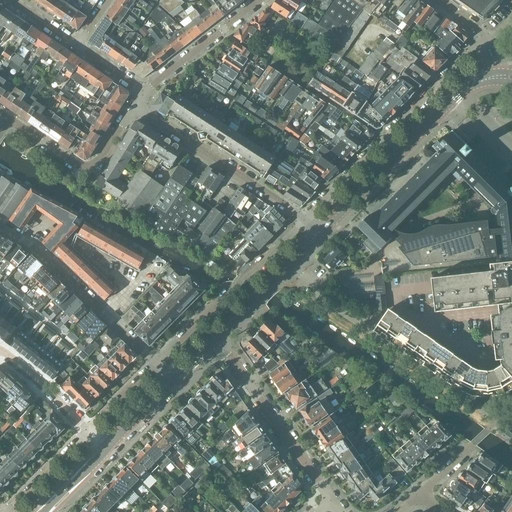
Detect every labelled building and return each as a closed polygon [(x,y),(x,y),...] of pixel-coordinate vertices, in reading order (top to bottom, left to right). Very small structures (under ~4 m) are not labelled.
[(40,0),(38,3),(46,9),(52,0),(40,0)] [(52,0),(46,9),(54,14),(63,1),(61,0),(52,0)] [(69,0),(63,0),(63,1),(54,14),(62,19),(70,6),(67,4),(69,0)] [(75,0),(70,6),(62,19),(70,25),(78,12),(75,9),(80,0),(75,0)] [(130,0),(118,0),(117,2),(129,10),(139,17),(141,10),(134,9),(132,7),(134,2),(130,0)] [(130,0),(134,2),(149,13),(153,8),(140,0),(130,0)] [(171,14),(181,6),(185,3),(180,0),(161,0),(160,3),(160,5),(170,14),(171,14)] [(208,10),(217,22),(224,16),(212,0),(207,0),(213,6),(208,10)] [(212,0),(215,4),(224,16),(227,14),(244,0),(212,0)] [(297,11),(281,0),(275,0),(270,8),(333,50),(340,40),(319,25),(297,11)] [(306,3),(304,1),(302,0),(281,0),(297,11),(304,1),(306,3)] [(358,0),(357,1),(355,0),(335,0),(332,5),(319,25),(340,40),(364,10),(371,0),(358,0)] [(383,0),(371,0),(364,10),(370,14),(375,8),(376,9),(380,4),(383,0)] [(377,20),(382,14),(385,10),(393,0),(383,0),(380,4),(376,9),(375,8),(370,14),(371,15),(371,16),(377,20)] [(398,11),(406,0),(393,0),(385,10),(389,12),(395,5),(398,8),(396,10),(398,11)] [(419,1),(418,0),(406,0),(398,11),(396,13),(404,19),(419,1)] [(452,0),(473,14),(473,13),(484,21),(503,2),(502,1),(502,0),(452,0)] [(410,27),(426,5),(424,4),(419,1),(404,19),(402,22),(403,23),(399,28),(403,31),(405,33),(409,28),(410,27)] [(129,10),(117,2),(111,10),(124,18),(133,25),(136,21),(127,14),(129,10)] [(203,3),(199,6),(204,13),(200,16),(209,28),(217,22),(208,10),(203,3)] [(434,11),(426,5),(410,27),(409,28),(412,30),(417,25),(421,28),(434,11)] [(9,12),(1,6),(0,8),(0,24),(9,12)] [(171,14),(174,17),(184,10),(181,6),(171,14)] [(157,8),(151,16),(157,24),(163,19),(168,16),(159,7),(157,8)] [(78,12),(70,25),(78,30),(86,18),(82,15),(85,10),(81,8),(78,12)] [(192,22),(201,34),(209,28),(200,16),(199,14),(195,9),(188,15),(192,22)] [(111,10),(106,18),(118,26),(125,32),(128,28),(121,22),(124,18),(111,10)] [(368,20),(371,15),(370,14),(364,10),(360,15),(368,20)] [(270,14),(266,11),(263,12),(260,15),(259,15),(257,18),(254,18),(250,23),(254,26),(253,27),(257,30),(261,32),(270,19),(268,18),(270,14)] [(9,12),(0,24),(0,32),(4,27),(8,30),(17,17),(9,12)] [(427,22),(436,29),(444,18),(435,12),(427,22)] [(389,20),(382,14),(377,20),(385,25),(389,20)] [(368,20),(360,15),(357,19),(365,24),(368,20)] [(168,16),(163,19),(169,27),(175,23),(168,16)] [(8,30),(1,40),(4,43),(12,32),(15,35),(24,22),(17,17),(8,30)] [(106,18),(89,42),(101,50),(109,38),(109,37),(105,33),(110,26),(115,29),(118,26),(106,18)] [(362,28),(365,24),(357,19),(356,21),(354,23),(362,28)] [(446,19),(440,26),(444,30),(447,27),(448,27),(451,23),(446,19)] [(398,27),(389,20),(385,25),(395,32),(398,27)] [(32,27),(24,22),(15,35),(12,39),(10,43),(14,46),(19,38),(23,40),(32,27)] [(160,47),(169,59),(176,53),(167,41),(165,38),(160,41),(158,37),(160,36),(154,28),(152,30),(146,22),(143,26),(145,28),(148,33),(149,34),(160,47)] [(201,34),(192,22),(185,28),(194,39),(201,34)] [(254,26),(250,23),(247,24),(244,28),(243,27),(240,30),(238,31),(234,37),(247,45),(257,30),(253,27),(254,26)] [(359,33),(362,28),(354,23),(351,27),(359,33)] [(452,34),(464,42),(470,36),(458,27),(457,27),(451,23),(448,27),(447,27),(444,30),(448,33),(452,34)] [(448,33),(444,30),(440,26),(428,41),(429,42),(450,58),(464,42),(452,34),(448,33)] [(35,45),(42,34),(32,27),(23,40),(20,45),(25,48),(30,42),(35,45)] [(356,37),(359,33),(351,27),(347,31),(356,37)] [(184,47),(192,41),(183,29),(175,35),(184,47)] [(353,41),(356,37),(347,31),(344,35),(353,41)] [(109,38),(101,50),(108,56),(117,43),(118,44),(124,35),(121,33),(120,35),(119,34),(114,41),(109,38)] [(117,43),(108,56),(116,61),(125,49),(136,33),(130,33),(121,46),(118,44),(117,43)] [(40,58),(52,41),(42,34),(35,45),(39,48),(35,55),(36,56),(28,67),(32,70),(40,58)] [(152,53),(153,54),(161,65),(169,59),(160,47),(149,34),(145,37),(155,50),(152,53)] [(167,41),(176,53),(184,47),(175,35),(171,38),(169,35),(165,38),(167,41)] [(353,41),(344,35),(341,40),(350,46),(353,41)] [(401,36),(398,41),(404,46),(408,41),(401,36)] [(386,38),(383,42),(391,48),(394,44),(393,43),(386,38)] [(347,50),(350,46),(341,40),(338,44),(347,50)] [(54,59),(62,48),(52,41),(40,58),(45,62),(50,55),(54,59)] [(382,41),(379,45),(389,53),(393,49),(391,48),(383,42),(382,41)] [(399,52),(402,48),(404,46),(398,41),(393,47),(394,48),(399,52)] [(125,49),(116,61),(124,66),(133,54),(135,52),(140,45),(136,42),(130,52),(125,49)] [(236,42),(232,49),(251,62),(254,64),(258,57),(236,42)] [(450,58),(429,42),(416,59),(435,73),(450,58)] [(347,50),(338,44),(335,49),(344,55),(347,50)] [(379,45),(376,49),(386,57),(389,53),(379,45)] [(54,59),(46,72),(48,74),(51,70),(55,64),(57,65),(55,68),(60,72),(64,65),(72,55),(62,48),(54,59)] [(426,82),(435,73),(416,59),(402,48),(399,52),(394,48),(387,56),(389,58),(400,66),(401,65),(426,82)] [(247,69),(251,62),(232,49),(227,56),(244,67),(247,69)] [(344,55),(335,49),(332,54),(341,60),(344,55)] [(376,49),(373,53),(383,61),(386,57),(376,49)] [(7,50),(4,55),(11,59),(14,54),(7,50)] [(133,54),(124,66),(132,72),(140,61),(141,60),(143,56),(139,54),(139,55),(135,52),(133,54)] [(373,53),(370,57),(377,63),(380,60),(382,61),(383,61),(373,53)] [(153,54),(145,60),(146,62),(153,71),(161,65),(153,54)] [(66,75),(70,78),(73,74),(74,72),(82,61),(72,55),(64,65),(60,72),(65,76),(66,75)] [(227,56),(222,64),(237,74),(239,75),(244,67),(227,56)] [(369,57),(366,61),(374,67),(377,63),(370,57),(369,57)] [(426,82),(401,65),(400,66),(389,58),(385,64),(389,67),(387,69),(390,71),(395,75),(417,91),(426,82)] [(84,79),(92,68),(82,61),(74,72),(73,74),(77,78),(74,82),(80,86),(84,79)] [(140,61),(132,72),(143,79),(153,71),(146,62),(144,64),(140,61)] [(366,61),(363,65),(371,71),(374,67),(366,61)] [(235,77),(237,74),(222,64),(217,71),(233,80),(241,86),(243,83),(235,77)] [(380,64),(370,77),(377,83),(380,80),(382,81),(390,71),(387,69),(381,64),(380,64)] [(363,65),(359,70),(369,77),(372,73),(370,71),(371,71),(363,65)] [(276,71),(269,66),(256,86),(259,88),(256,91),(260,93),(276,71)] [(92,68),(84,79),(80,86),(85,89),(90,92),(94,86),(98,80),(101,75),(92,68)] [(175,79),(185,86),(193,74),(187,70),(175,79)] [(365,75),(356,70),(354,74),(362,79),(365,75)] [(228,87),(233,80),(217,71),(213,77),(228,87)] [(266,98),(271,90),(282,75),(276,71),(260,93),(266,98)] [(317,91),(326,78),(318,72),(309,85),(317,91)] [(99,100),(102,95),(104,93),(105,92),(105,91),(112,82),(101,75),(98,80),(94,86),(90,92),(94,96),(93,97),(99,100)] [(290,80),(282,75),(271,90),(271,91),(267,97),(274,101),(279,94),(290,80)] [(405,103),(417,91),(395,75),(385,85),(405,103)] [(253,88),(255,86),(256,86),(259,80),(254,76),(248,85),(253,88)] [(213,77),(208,84),(232,99),(237,92),(235,91),(228,87),(213,77)] [(326,96),(335,83),(326,78),(317,91),(326,96)] [(343,89),(334,102),(342,107),(351,94),(358,85),(350,79),(343,89)] [(297,84),(290,80),(279,94),(282,96),(278,101),(282,104),(297,84)] [(105,92),(104,93),(102,95),(109,100),(121,107),(128,96),(127,93),(117,85),(112,82),(105,91),(105,92)] [(326,96),(334,102),(343,89),(335,83),(326,96)] [(304,89),(297,84),(282,104),(279,108),(283,110),(289,101),(292,103),(294,101),(304,89)] [(39,85),(33,95),(36,98),(43,88),(39,85)] [(368,104),(359,118),(376,129),(381,128),(393,116),(398,110),(404,104),(405,103),(385,85),(383,87),(378,92),(374,96),(368,104)] [(0,102),(9,109),(21,91),(16,88),(15,89),(10,86),(8,89),(7,91),(0,100),(0,102)] [(165,88),(152,107),(166,116),(167,116),(179,97),(175,95),(177,92),(173,90),(172,92),(165,88)] [(296,114),(296,113),(298,110),(299,110),(311,94),(304,89),(294,101),(298,104),(293,112),(296,114)] [(19,115),(26,105),(22,102),(26,95),(21,91),(9,109),(19,115)] [(297,120),(298,120),(305,109),(309,111),(319,99),(311,94),(299,110),(298,110),(296,113),(296,114),(294,117),(298,120),(297,120)] [(350,112),(359,99),(351,94),(342,107),(350,112)] [(109,100),(102,95),(99,100),(100,101),(99,104),(97,106),(103,110),(114,117),(121,107),(109,100)] [(237,102),(242,105),(246,99),(241,95),(237,102)] [(211,136),(208,140),(259,173),(261,176),(262,175),(264,177),(263,178),(263,179),(276,159),(221,122),(225,116),(216,110),(212,117),(180,96),(179,97),(167,116),(167,117),(169,115),(170,116),(169,117),(174,118),(201,136),(201,139),(208,137),(209,135),(211,136)] [(82,103),(72,97),(69,101),(79,108),(82,103)] [(304,126),(307,128),(319,113),(326,104),(319,99),(309,111),(312,113),(304,123),(305,125),(304,126)] [(357,117),(362,110),(366,104),(359,99),(350,112),(357,117)] [(19,115),(29,122),(41,105),(36,101),(31,108),(26,105),(19,115)] [(244,106),(249,109),(252,104),(247,101),(244,106)] [(258,108),(252,104),(249,109),(255,113),(258,108)] [(330,104),(322,114),(327,117),(335,123),(343,113),(330,104)] [(41,105),(29,122),(39,129),(46,118),(51,112),(46,108),(41,105)] [(89,115),(90,116),(97,120),(108,127),(114,117),(103,110),(97,106),(95,106),(89,115)] [(259,108),(258,108),(255,113),(261,118),(266,112),(259,108)] [(49,136),(56,125),(60,118),(64,114),(59,110),(55,115),(51,112),(46,118),(39,129),(49,136)] [(315,122),(320,126),(327,117),(322,114),(315,122)] [(97,120),(90,116),(89,115),(86,121),(87,121),(89,123),(86,127),(91,130),(102,137),(108,127),(97,120)] [(268,122),(275,126),(278,123),(279,121),(272,117),(268,122)] [(60,118),(56,125),(49,136),(58,143),(66,132),(70,125),(66,122),(60,118)] [(135,122),(128,134),(120,146),(133,155),(139,145),(142,147),(144,144),(154,151),(162,137),(149,129),(137,121),(136,121),(135,122)] [(286,128),(278,123),(275,126),(284,132),(286,128)] [(371,138),(374,136),(374,133),(368,128),(359,123),(356,127),(353,125),(347,133),(363,145),(370,138),(371,138)] [(66,132),(58,143),(69,149),(70,147),(75,141),(76,139),(76,138),(77,136),(80,131),(75,128),(71,125),(70,125),(66,132)] [(80,131),(77,136),(95,148),(102,137),(91,130),(86,127),(85,127),(82,132),(80,131)] [(363,145),(347,133),(341,129),(339,132),(332,127),(329,131),(357,152),(363,145)] [(311,139),(315,133),(309,128),(305,134),(306,135),(311,139)] [(329,131),(326,129),(324,133),(339,144),(337,147),(351,158),(357,152),(329,131)] [(369,215),(358,226),(381,249),(392,238),(388,235),(450,172),(459,181),(462,177),(481,196),(481,197),(485,201),(485,200),(493,208),(492,208),(491,209),(491,210),(491,211),(491,212),(491,213),(492,214),(493,214),(494,215),(496,215),(496,221),(485,222),(486,225),(435,231),(398,248),(407,258),(414,267),(491,258),(501,257),(501,263),(511,261),(511,189),(509,191),(470,152),(471,151),(466,147),(467,146),(466,145),(464,145),(462,143),(462,141),(452,131),(445,139),(443,137),(432,148),(434,150),(433,151),(437,154),(372,219),(369,215)] [(310,138),(304,134),(299,142),(304,145),(310,138)] [(95,148),(77,136),(76,138),(76,139),(75,141),(70,147),(73,149),(77,142),(80,144),(74,153),(84,160),(87,160),(95,148)] [(141,171),(149,177),(158,165),(172,144),(162,137),(154,151),(141,171)] [(351,158),(337,147),(328,141),(324,147),(345,163),(351,158)] [(158,165),(149,177),(160,185),(182,150),(172,144),(158,165)] [(295,149),(288,144),(283,151),(291,157),(295,149)] [(345,163),(324,147),(320,145),(318,148),(321,150),(318,154),(340,169),(345,163)] [(120,146),(112,159),(125,167),(133,155),(120,146)] [(335,174),(339,170),(315,152),(312,158),(318,162),(335,174)] [(298,161),(303,164),(305,165),(327,181),(335,174),(318,162),(315,166),(307,161),(301,157),(298,161)] [(307,169),(303,166),(299,163),(293,170),(291,168),(292,167),(278,158),(273,165),(298,181),(313,191),(317,186),(320,186),(321,183),(321,181),(322,180),(307,169)] [(112,159),(104,172),(115,179),(117,180),(125,167),(112,159)] [(164,188),(140,221),(163,235),(170,239),(174,233),(188,212),(182,207),(188,199),(186,198),(190,191),(184,187),(193,174),(179,165),(164,188)] [(224,177),(208,167),(200,180),(198,179),(190,191),(186,198),(188,199),(194,203),(201,207),(206,198),(209,200),(224,177)] [(128,187),(119,199),(116,203),(140,220),(164,188),(160,185),(149,177),(141,171),(140,171),(128,187)] [(95,184),(107,192),(115,179),(104,172),(95,184)] [(275,186),(277,181),(269,175),(266,180),(275,186)] [(0,178),(0,212),(10,220),(11,220),(30,193),(29,192),(16,183),(15,186),(2,177),(0,179),(0,178)] [(107,192),(119,199),(128,187),(117,180),(115,179),(107,192)] [(315,193),(313,191),(298,181),(293,186),(285,180),(283,184),(290,189),(308,200),(315,193)] [(240,187),(230,203),(246,213),(256,197),(240,187)] [(40,207),(42,209),(52,216),(53,215),(58,218),(59,217),(63,220),(65,224),(53,236),(51,234),(50,235),(53,237),(45,245),(54,254),(55,253),(66,241),(87,219),(86,218),(49,199),(31,189),(29,192),(30,193),(11,220),(10,220),(10,221),(20,228),(27,219),(29,220),(30,219),(28,218),(34,208),(40,207)] [(308,200),(290,189),(283,196),(301,208),(308,200)] [(188,199),(182,207),(188,212),(194,203),(188,199)] [(263,202),(258,199),(254,205),(257,209),(263,202)] [(206,211),(194,203),(188,212),(174,233),(184,238),(185,243),(191,246),(195,245),(211,258),(237,226),(215,208),(199,229),(198,231),(199,232),(197,234),(196,233),(196,232),(193,230),(195,227),(206,211)] [(267,216),(267,215),(281,228),(283,226),(283,225),(286,222),(273,209),(269,206),(263,212),(267,216)] [(267,215),(267,216),(261,221),(274,234),(278,230),(278,231),(281,228),(267,215)] [(91,227),(85,223),(77,237),(139,273),(144,264),(142,263),(145,257),(142,255),(142,256),(130,249),(131,248),(125,246),(113,239),(114,239),(108,236),(96,229),(97,229),(91,226),(91,227)] [(273,236),(260,224),(246,238),(258,251),(273,236)] [(0,250),(8,239),(1,235),(0,236),(0,250)] [(0,257),(0,256),(4,259),(15,244),(8,239),(0,250),(0,257)] [(60,258),(64,262),(74,271),(78,276),(78,275),(88,285),(92,289),(93,289),(102,298),(104,301),(109,296),(111,297),(118,290),(116,289),(66,241),(55,253),(60,258)] [(2,267),(6,269),(22,248),(15,244),(4,259),(7,261),(2,267)] [(256,252),(249,245),(246,248),(242,244),(238,248),(242,252),(239,255),(239,256),(235,261),(241,267),(242,266),(243,266),(245,264),(245,263),(246,262),(246,263),(252,257),(252,256),(254,256),(256,254),(256,252)] [(30,253),(22,248),(10,263),(6,269),(1,275),(4,277),(8,271),(9,272),(11,273),(17,267),(30,253)] [(337,248),(324,261),(327,264),(331,268),(333,269),(337,266),(339,267),(344,263),(343,262),(347,258),(337,248)] [(15,278),(18,281),(19,280),(37,261),(31,255),(18,269),(21,271),(18,275),(15,278)] [(30,280),(43,266),(37,261),(19,280),(22,283),(27,277),(30,280)] [(498,305),(511,303),(511,262),(490,265),(490,272),(431,279),(435,313),(498,305)] [(30,291),(49,272),(43,266),(30,280),(33,283),(27,288),(30,291)] [(204,291),(206,288),(207,287),(207,286),(206,286),(206,285),(205,284),(204,284),(203,284),(202,285),(200,287),(192,279),(188,276),(187,277),(181,277),(180,277),(174,272),(174,271),(169,267),(166,271),(171,276),(195,300),(198,297),(199,298),(205,292),(204,291)] [(42,291),(55,277),(49,272),(30,291),(33,294),(39,288),(42,291)] [(195,300),(171,276),(169,278),(171,279),(169,281),(176,288),(170,294),(187,310),(193,304),(192,303),(195,300)] [(55,277),(42,291),(44,294),(39,299),(42,302),(60,283),(55,277)] [(9,289),(13,286),(13,285),(7,280),(3,284),(9,289)] [(50,299),(53,302),(66,288),(60,283),(42,302),(45,305),(50,299)] [(51,310),(53,313),(72,294),(66,288),(53,302),(56,305),(51,310)] [(26,296),(20,290),(19,291),(16,294),(22,299),(26,296)] [(155,293),(153,294),(177,318),(180,315),(181,316),(187,310),(170,294),(165,299),(158,293),(156,294),(155,293)] [(62,310),(65,313),(78,299),(72,294),(53,313),(56,316),(62,310)] [(177,318),(153,294),(152,296),(153,297),(151,299),(158,306),(153,312),(169,328),(175,322),(174,321),(177,318)] [(376,298),(378,311),(386,310),(385,297),(376,298)] [(62,321),(65,324),(83,305),(78,299),(65,313),(68,315),(62,321)] [(511,303),(498,305),(499,314),(490,315),(492,331),(491,331),(493,345),(494,345),(496,360),(500,360),(501,366),(511,378),(511,303)] [(83,305),(65,324),(68,327),(73,321),(76,324),(89,310),(83,305)] [(135,312),(132,309),(122,318),(126,322),(136,313),(135,312)] [(384,335),(398,316),(398,315),(398,316),(388,309),(388,310),(373,331),(380,336),(382,333),(384,335)] [(77,325),(85,333),(99,319),(96,316),(90,311),(77,325)] [(137,311),(135,312),(144,321),(159,336),(162,333),(163,334),(169,328),(153,312),(147,317),(140,311),(138,312),(137,311)] [(398,316),(384,335),(387,337),(385,340),(392,345),(407,322),(398,316)] [(4,318),(0,323),(0,337),(2,338),(2,339),(13,325),(4,318)] [(99,319),(85,333),(94,341),(107,327),(102,322),(99,319)] [(159,336),(144,321),(135,330),(151,346),(157,340),(156,339),(159,336)] [(261,330),(262,331),(276,345),(284,353),(287,350),(282,345),(290,337),(286,332),(284,333),(278,327),(276,327),(270,322),(268,322),(261,330)] [(403,348),(417,328),(416,328),(416,329),(407,323),(408,322),(407,322),(392,345),(398,349),(400,346),(403,348)] [(2,338),(1,339),(3,341),(4,341),(5,342),(5,343),(10,346),(11,346),(10,345),(21,332),(13,325),(2,339),(2,338)] [(64,325),(60,329),(66,334),(69,331),(64,325)] [(100,337),(111,347),(119,338),(108,328),(100,337)] [(404,353),(410,357),(426,335),(417,328),(403,348),(406,350),(404,353)] [(253,340),(268,354),(276,345),(262,331),(259,331),(257,334),(257,336),(253,340)] [(21,332),(10,345),(11,346),(19,352),(30,339),(21,332)] [(78,339),(71,332),(66,336),(74,344),(78,339)] [(426,335),(410,357),(417,362),(419,359),(421,361),(435,341),(434,341),(426,335)] [(30,339),(19,352),(27,359),(38,345),(30,339)] [(268,354),(253,340),(250,343),(248,342),(246,344),(246,347),(251,352),(250,353),(252,355),(251,356),(251,357),(255,361),(256,361),(262,356),(264,358),(268,354)] [(122,341),(114,350),(129,365),(133,362),(135,362),(138,359),(138,357),(138,356),(122,341)] [(422,366),(428,370),(444,348),(435,341),(421,361),(424,363),(422,366)] [(80,350),(81,352),(84,348),(80,343),(76,347),(80,350)] [(38,345),(27,359),(36,366),(47,352),(38,345)] [(444,348),(428,370),(435,375),(437,372),(440,374),(453,354),(444,348)] [(114,350),(105,358),(121,373),(124,370),(127,370),(129,368),(129,365),(114,350)] [(47,352),(36,366),(44,372),(55,359),(47,352)] [(453,354),(440,374),(442,375),(440,378),(447,383),(463,360),(453,354)] [(105,358),(97,367),(113,382),(116,379),(118,379),(121,376),(121,373),(105,358)] [(55,359),(44,372),(53,379),(64,366),(55,359)] [(273,359),(264,366),(268,372),(279,365),(273,359)] [(463,361),(463,360),(447,383),(453,387),(455,384),(458,386),(472,367),(471,367),(463,361)] [(276,383),(276,384),(295,371),(288,361),(269,374),(272,378),(272,380),(274,383),(276,383)] [(0,385),(11,373),(2,365),(1,366),(0,366),(0,365),(0,385)] [(88,374),(104,390),(108,387),(109,387),(110,386),(111,386),(111,385),(112,384),(112,383),(113,382),(97,367),(96,366),(88,374)] [(494,369),(504,394),(511,389),(511,378),(501,366),(495,369),(494,369)] [(460,391),(471,396),(479,370),(472,367),(458,386),(461,388),(460,391)] [(494,369),(487,371),(488,395),(491,394),(492,397),(504,394),(494,369)] [(64,379),(68,374),(65,372),(63,370),(60,374),(64,379)] [(479,370),(471,396),(484,398),(484,394),(488,395),(487,371),(486,371),(479,371),(479,370)] [(295,371),(276,384),(279,387),(278,389),(281,393),(283,393),(283,394),(302,381),(295,371)] [(11,373),(0,385),(0,387),(7,394),(20,381),(16,377),(16,375),(14,373),(12,374),(11,373)] [(104,390),(88,374),(79,382),(85,388),(96,399),(96,398),(97,398),(98,398),(99,397),(100,397),(100,396),(100,395),(100,394),(104,390)] [(216,375),(210,380),(228,398),(237,408),(243,413),(247,409),(242,401),(239,403),(231,395),(235,391),(227,381),(225,383),(216,375)] [(61,386),(75,401),(81,395),(79,393),(80,392),(78,391),(80,389),(76,385),(77,383),(71,377),(61,386)] [(228,398),(210,380),(206,385),(206,388),(203,390),(220,407),(228,398)] [(306,380),(285,394),(286,395),(286,397),(288,400),(290,400),(297,410),(312,399),(327,389),(321,380),(311,387),(306,380)] [(20,381),(7,394),(12,398),(9,402),(10,403),(7,406),(6,406),(3,408),(7,412),(12,406),(16,402),(28,388),(24,385),(24,383),(22,381),(20,381)] [(371,386),(378,397),(383,393),(376,383),(371,386)] [(16,402),(25,410),(33,401),(32,400),(35,397),(32,395),(33,393),(28,388),(16,402)] [(85,388),(80,392),(79,393),(81,395),(75,401),(84,410),(87,410),(90,407),(90,404),(96,399),(85,388)] [(197,396),(195,399),(211,415),(220,407),(203,390),(200,390),(198,393),(197,396)] [(307,405),(300,410),(305,419),(306,420),(306,422),(308,426),(310,426),(311,427),(333,411),(324,398),(309,409),(307,405)] [(189,404),(186,407),(203,424),(211,415),(195,399),(192,399),(189,402),(189,404)] [(15,410),(12,406),(7,412),(11,415),(15,410)] [(181,413),(178,416),(195,432),(203,424),(186,407),(183,407),(181,410),(181,413)] [(409,407),(401,414),(402,416),(405,419),(413,412),(409,407)] [(237,408),(233,412),(238,418),(243,413),(237,408)] [(239,430),(243,436),(259,425),(249,411),(232,427),(235,432),(239,430)] [(52,413),(44,421),(59,436),(65,429),(62,427),(63,425),(63,421),(56,413),(52,413)] [(341,424),(334,413),(312,429),(312,432),(314,435),(317,435),(319,439),(341,424)] [(170,421),(170,424),(191,445),(200,437),(195,432),(178,416),(176,418),(173,418),(170,421)] [(435,420),(427,427),(441,443),(444,441),(445,442),(452,437),(452,434),(449,431),(447,431),(440,423),(435,420)] [(35,430),(48,443),(50,443),(53,441),(52,439),(53,438),(54,438),(56,438),(59,436),(44,421),(35,430)] [(349,435),(341,424),(319,439),(322,443),(322,446),(324,449),(327,449),(327,450),(346,436),(349,435)] [(168,425),(166,425),(163,428),(163,430),(160,433),(176,449),(184,441),(168,425)] [(259,425),(243,436),(237,441),(240,444),(242,443),(246,449),(265,434),(259,425)] [(427,427),(418,434),(432,450),(436,447),(437,448),(441,445),(440,444),(441,443),(427,427)] [(511,435),(503,428),(498,435),(507,441),(506,444),(508,445),(511,444),(511,442),(511,435)] [(35,430),(26,439),(39,452),(41,452),(44,450),(43,447),(48,443),(35,430)] [(160,433),(160,434),(157,434),(155,436),(155,438),(152,442),(167,457),(176,449),(160,433)] [(246,449),(239,453),(243,458),(249,454),(252,458),(272,444),(265,434),(246,449)] [(433,452),(432,450),(418,434),(410,441),(424,458),(425,459),(433,452)] [(346,436),(327,450),(329,453),(329,456),(331,459),(334,460),(353,446),(346,436)] [(26,439),(18,448),(30,460),(31,460),(33,460),(35,458),(35,456),(39,452),(26,439)] [(401,448),(415,465),(416,465),(417,466),(421,463),(420,461),(424,458),(410,441),(401,448)] [(152,442),(151,442),(149,442),(147,444),(146,447),(143,450),(159,466),(167,457),(152,442)] [(272,444),(252,458),(248,461),(255,470),(278,453),(272,444)] [(340,469),(359,455),(353,446),(334,460),(337,464),(336,466),(338,468),(340,469)] [(18,447),(9,456),(22,469),(24,469),(26,467),(26,465),(30,460),(18,448),(18,447)] [(415,465),(401,448),(392,456),(407,473),(407,472),(409,472),(411,470),(412,469),(415,465)] [(143,450),(141,450),(138,453),(138,455),(135,458),(151,474),(159,466),(143,450)] [(479,460),(477,463),(493,474),(495,475),(502,465),(484,453),(483,453),(481,454),(479,457),(479,459),(479,460)] [(279,454),(264,465),(272,475),(286,464),(281,457),(281,458),(279,454)] [(347,479),(348,478),(366,465),(359,455),(340,469),(341,470),(342,469),(344,472),(343,473),(343,474),(343,476),(345,478),(347,479)] [(9,456),(0,465),(13,478),(15,478),(18,475),(17,473),(22,469),(9,456)] [(130,464),(126,467),(142,483),(151,474),(135,458),(135,459),(132,459),(130,461),(130,464)] [(201,474),(210,466),(204,460),(195,468),(201,474)] [(468,470),(467,471),(485,483),(486,483),(493,474),(477,463),(474,461),(472,464),(469,465),(467,468),(468,470)] [(0,465),(0,482),(4,487),(5,486),(7,486),(9,484),(9,482),(13,478),(0,465)] [(354,489),(355,489),(373,474),(366,465),(348,478),(351,482),(350,485),(352,488),(354,489)] [(280,483),(279,483),(294,497),(300,492),(301,493),(304,489),(287,466),(283,469),(288,475),(286,476),(288,478),(282,485),(280,483)] [(121,472),(118,476),(134,492),(143,483),(142,483),(126,467),(124,467),(121,470),(121,472)] [(379,484),(361,499),(361,500),(365,497),(366,498),(368,500),(370,500),(371,499),(373,497),(376,501),(377,501),(381,497),(382,495),(381,495),(382,494),(384,494),(385,493),(387,492),(387,491),(387,489),(389,488),(390,489),(397,483),(396,482),(405,475),(399,467),(379,484)] [(190,474),(196,480),(201,474),(195,468),(190,474)] [(458,479),(476,491),(478,493),(485,483),(467,471),(467,470),(464,473),(463,472),(462,473),(460,473),(458,476),(458,479)] [(359,499),(361,499),(379,484),(373,474),(355,489),(357,492),(356,493),(356,494),(359,499)] [(113,480),(109,484),(125,500),(134,492),(118,476),(117,477),(116,476),(113,479),(113,480)] [(193,484),(189,479),(180,487),(185,492),(193,484)] [(451,487),(451,488),(469,500),(473,495),(476,491),(458,479),(457,479),(455,481),(452,482),(450,485),(451,487)] [(279,483),(271,491),(287,506),(292,501),(292,500),(294,497),(279,483)] [(104,489),(101,493),(117,509),(125,500),(109,484),(107,484),(104,487),(104,489)] [(172,492),(178,499),(185,492),(180,487),(179,485),(172,492)] [(469,500),(451,488),(450,490),(447,490),(445,492),(446,495),(449,497),(449,499),(464,510),(468,504),(469,506),(472,502),(469,500)] [(271,491),(263,499),(276,511),(281,511),(284,509),(284,508),(286,506),(287,507),(287,506),(271,491)] [(117,511),(113,507),(100,494),(96,497),(94,497),(91,500),(91,502),(101,511),(117,511)] [(175,499),(171,495),(163,502),(167,507),(169,508),(171,506),(176,500),(175,499)] [(251,504),(255,508),(259,511),(276,511),(263,499),(259,496),(251,504)] [(511,511),(511,497),(501,511),(511,511)] [(488,499),(477,511),(491,511),(493,510),(489,507),(493,502),(488,499)] [(101,511),(91,502),(88,505),(86,505),(83,508),(83,511),(84,511),(101,511)]
